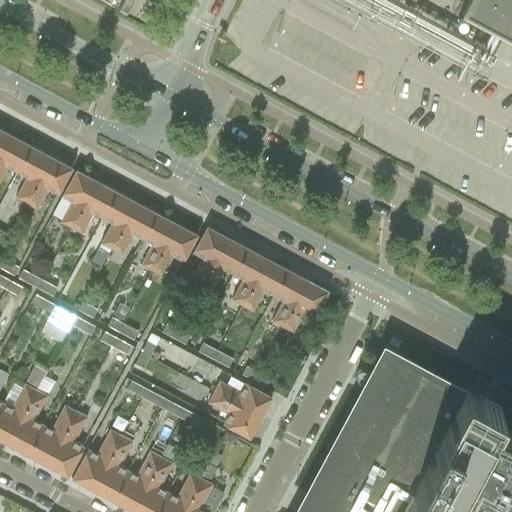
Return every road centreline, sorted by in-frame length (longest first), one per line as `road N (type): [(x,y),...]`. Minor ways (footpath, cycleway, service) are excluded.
road 1 (secondary): [(511,283),(162,93)]
road 2 (secondary): [(132,146),(378,277)]
road 3 (residential): [(252,511),(378,277)]
road 4 (secondary): [(162,93),(0,6)]
road 5 (secondary): [(378,277),(511,349)]
road 6 (secondary): [(0,76),(132,146)]
